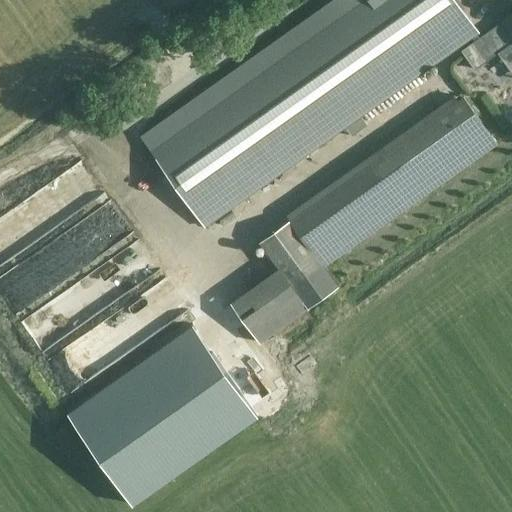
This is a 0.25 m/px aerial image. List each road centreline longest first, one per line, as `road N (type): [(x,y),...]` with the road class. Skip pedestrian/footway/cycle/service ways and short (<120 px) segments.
road 1 (track): [(0,180),(40,152),(71,145),(102,157),(143,198),(193,276),(447,91)]
road 2 (track): [(71,145),(120,129),(300,0)]
